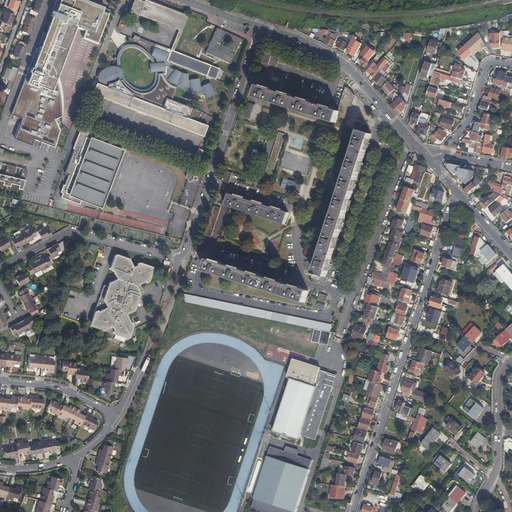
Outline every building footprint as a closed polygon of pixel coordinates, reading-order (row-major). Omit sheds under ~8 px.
[(12,0),(9,0),(7,7),(15,10),(18,2),(12,0)] [(74,0),(55,0),(51,11),(52,12),(50,16),(52,17),(46,33),(43,32),(38,45),(41,46),(36,58),(32,68),(29,66),(22,85),(25,86),(23,90),(20,89),(10,114),(21,119),(13,139),(31,145),(33,139),(54,147),(59,129),(54,119),(60,116),(59,83),(57,82),(58,79),(56,78),(43,74),(52,50),(53,51),(54,47),(66,51),(76,25),(78,26),(85,8),(86,8),(89,2),(84,0),(82,4),(74,1),(74,0)] [(42,0),(36,0),(36,3),(33,11),(31,10),(30,13),(36,15),(37,15),(42,0)] [(188,16),(166,7),(147,0),(144,0),(144,2),(140,0),(133,0),(129,12),(131,13),(131,11),(152,20),(179,30),(171,50),(170,53),(166,61),(215,79),(219,69),(173,51),(174,50),(181,33),(188,16)] [(87,29),(96,4),(89,2),(86,8),(85,8),(78,26),(87,29)] [(98,42),(110,9),(96,4),(87,29),(84,37),(88,39),(88,38),(98,42)] [(10,24),(15,10),(7,7),(3,22),(10,24)] [(36,15),(30,13),(28,16),(25,24),(22,31),(30,34),(36,15)] [(241,39),(217,28),(206,51),(230,63),(241,39)] [(341,32),(321,29),(321,32),(327,35),(325,41),(334,45),(341,32)] [(410,42),(413,36),(405,32),(402,38),(410,42)] [(355,34),(347,52),(355,56),(357,51),(358,52),(359,50),(358,50),(360,46),(358,45),(357,46),(354,44),(356,41),(355,40),(357,36),(358,37),(359,36),(355,34)] [(483,50),(487,47),(480,35),(466,45),(466,46),(473,53),(474,55),(478,51),(481,48),(483,50)] [(500,41),(501,40),(501,39),(500,37),(498,37),(498,40),(495,40),(495,44),(489,44),(490,49),(500,49),(500,41)] [(170,53),(171,50),(140,38),(139,41),(151,45),(170,53)] [(502,49),(507,50),(508,50),(511,50),(511,39),(510,39),(504,38),(504,41),(502,49)] [(151,45),(139,41),(135,39),(128,56),(124,54),(119,66),(132,71),(133,67),(146,72),(150,59),(146,58),(151,45)] [(337,46),(345,50),(348,43),(340,39),(337,46)] [(436,55),(439,43),(431,40),(428,50),(431,51),(431,53),(436,55)] [(26,44),(19,41),(13,56),(21,59),(26,44)] [(368,46),(362,53),(365,56),(360,62),(363,64),(362,65),(365,68),(369,63),(368,63),(369,61),(375,53),(372,51),(373,50),(368,46)] [(465,60),(473,53),(466,46),(459,52),(465,60)] [(56,78),(66,51),(54,47),(53,51),(52,50),(43,74),(56,78)] [(376,58),(378,60),(384,52),(382,50),(376,58)] [(386,66),(387,64),(383,60),(380,64),(377,61),(375,64),(372,61),(366,70),(369,73),(370,72),(372,74),(372,75),(375,77),(386,66)] [(428,77),(428,76),(429,75),(433,76),(434,71),(436,65),(426,62),(424,67),(426,67),(424,72),(423,71),(422,74),(422,75),(422,76),(423,77),(426,78),(427,78),(427,77),(428,77)] [(436,65),(434,71),(438,73),(439,73),(461,80),(462,80),(465,70),(461,69),(462,68),(461,67),(461,66),(456,64),(455,68),(453,73),(453,74),(440,70),(437,69),(438,66),(436,65)] [(375,77),(374,79),(382,86),(387,80),(381,75),(388,68),(386,66),(375,77)] [(10,80),(12,80),(16,68),(12,67),(11,69),(7,68),(3,77),(10,80)] [(511,76),(506,76),(507,73),(499,72),(498,79),(497,79),(501,81),(505,82),(509,83),(511,83),(511,76)] [(460,83),(461,80),(439,73),(438,76),(438,77),(450,80),(460,83)] [(202,93),(199,78),(189,80),(192,95),(202,93)] [(511,93),(511,88),(511,86),(511,83),(509,83),(505,82),(501,81),(497,79),(494,78),(493,83),(505,87),(503,91),(511,93)] [(0,91),(8,94),(13,81),(12,80),(10,80),(6,89),(2,87),(0,91)] [(388,81),(382,88),(393,100),(395,92),(396,90),(388,81)] [(210,82),(201,86),(206,98),(215,95),(210,82)] [(397,85),(396,90),(408,94),(411,85),(402,82),(400,86),(397,85)] [(189,131),(203,136),(207,126),(96,83),(92,94),(102,98),(96,114),(105,118),(111,101),(189,131)] [(258,87),(254,101),(336,125),(341,110),(258,87)] [(438,89),(430,87),(427,95),(436,98),(438,89)] [(510,96),(511,93),(503,91),(496,89),(491,88),(488,97),(497,100),(499,93),(495,92),(496,91),(500,92),(500,93),(510,96)] [(393,100),(391,105),(399,115),(404,110),(403,109),(407,105),(395,92),(393,100)] [(453,104),(453,103),(436,98),(435,102),(436,102),(436,104),(451,108),(452,105),(453,105),(452,108),(460,110),(459,112),(462,113),(464,107),(453,104)] [(487,100),(483,99),(480,108),(484,109),(487,110),(489,105),(500,108),(501,104),(487,100)] [(255,105),(248,102),(243,117),(250,119),(255,105)] [(413,123),(418,125),(421,115),(413,113),(410,124),(413,125),(413,123)] [(483,117),(481,123),(490,125),(493,115),(485,113),(484,118),(483,117)] [(443,118),(440,126),(451,129),(454,121),(443,118)] [(481,123),(476,121),(475,124),(473,130),(479,132),(480,127),(493,130),(494,130),(495,127),(490,125),(481,123)] [(426,123),(425,123),(421,122),(421,123),(417,132),(421,135),(421,134),(427,136),(430,126),(426,125),(426,123)] [(8,132),(6,136),(12,138),(15,128),(9,125),(7,131),(8,132)] [(435,136),(438,138),(441,141),(442,142),(448,135),(440,129),(435,136)] [(100,208),(122,150),(99,141),(100,138),(91,134),(89,137),(88,136),(89,133),(79,130),(78,133),(79,134),(64,173),(67,175),(63,185),(62,184),(59,192),(61,193),(60,197),(78,204),(80,200),(100,208)] [(371,134),(360,130),(312,279),(324,283),(371,134)] [(278,132),(262,178),(269,180),(284,134),(278,132)] [(480,142),(481,136),(478,135),(478,133),(473,132),(471,140),(480,142)] [(490,136),(486,135),(484,144),(483,151),(493,153),(494,145),(489,144),(490,136)] [(511,158),(511,155),(511,148),(508,148),(508,146),(503,145),(501,156),(511,158)] [(198,148),(195,157),(201,159),(204,150),(198,148)] [(18,189),(22,190),(27,170),(22,168),(19,179),(13,178),(15,167),(6,165),(4,175),(0,174),(0,187),(2,188),(2,185),(9,187),(8,190),(17,192),(18,189)] [(420,187),(425,173),(424,173),(426,168),(416,165),(414,170),(418,171),(419,171),(417,177),(416,181),(413,180),(412,185),(420,188),(420,187)] [(199,171),(189,168),(185,177),(189,183),(193,179),(193,180),(194,180),(195,180),(196,179),(196,178),(196,177),(196,176),(197,174),(198,174),(199,171)] [(375,172),(368,170),(366,178),(372,180),(375,172)] [(232,173),(225,171),(222,182),(228,184),(232,173)] [(452,171),(450,173),(456,180),(457,179),(459,177),(457,176),(454,173),(452,171)] [(429,202),(435,184),(429,182),(432,175),(425,172),(425,173),(420,187),(423,188),(424,187),(427,188),(424,200),(429,202)] [(281,187),(299,194),(302,184),(284,178),(281,187)] [(458,183),(464,190),(473,182),(470,179),(467,182),(463,178),(461,180),(458,183)] [(511,179),(511,180),(504,178),(503,184),(502,187),(506,188),(507,184),(511,184),(511,179)] [(464,190),(467,194),(475,187),(475,186),(477,184),(474,181),(473,182),(464,190)] [(501,193),(502,187),(489,181),(488,185),(494,188),(494,190),(499,192),(498,195),(500,196),(501,193)] [(406,187),(402,199),(410,202),(415,190),(406,187)] [(441,203),(444,193),(434,190),(432,197),(432,198),(433,198),(434,197),(438,198),(436,202),(441,203)] [(288,213),(229,194),(225,205),(285,224),(288,213)] [(480,204),(485,210),(488,207),(496,200),(491,195),(480,204)] [(10,207),(16,209),(19,201),(13,199),(10,207)] [(410,202),(402,199),(397,211),(406,214),(410,202)] [(496,200),(488,207),(490,210),(498,203),(499,202),(496,200)] [(427,210),(428,206),(415,201),(414,203),(414,206),(427,210)] [(498,203),(490,210),(492,212),(491,213),(492,215),(493,214),(496,217),(504,210),(498,203)] [(220,208),(214,206),(199,252),(205,254),(218,216),(220,208)] [(414,206),(412,209),(421,212),(420,217),(432,220),(434,213),(429,211),(427,210),(414,206)] [(511,214),(508,209),(501,216),(507,223),(511,218),(511,214)] [(419,216),(418,221),(430,226),(431,222),(432,220),(420,217),(419,216)] [(392,228),(401,230),(404,221),(395,218),(392,228)] [(422,234),(430,237),(433,228),(425,225),(422,234)] [(22,232),(21,233),(22,234),(27,243),(34,239),(33,237),(36,236),(32,228),(29,230),(28,229),(27,230),(22,232)] [(43,228),(37,231),(42,240),(52,235),(48,228),(44,229),(43,228)] [(390,238),(392,239),(401,242),(403,238),(401,237),(403,231),(401,230),(392,228),(391,231),(393,231),(392,235),(391,234),(390,238)] [(460,259),(467,237),(457,233),(456,234),(455,237),(459,238),(452,256),(458,258),(460,259)] [(27,243),(22,234),(21,234),(15,237),(11,239),(16,247),(19,245),(20,247),(27,243)] [(10,245),(5,237),(5,238),(0,240),(0,250),(1,252),(7,248),(6,247),(10,245)] [(353,238),(347,237),(345,244),(351,246),(353,238)] [(225,241),(219,239),(217,246),(223,248),(225,241)] [(387,251),(386,254),(394,257),(396,249),(398,250),(400,245),(401,242),(392,239),(387,251)] [(61,251),(56,244),(47,249),(52,258),(58,255),(57,253),(61,251)] [(490,261),(497,255),(488,245),(481,250),(490,261)] [(417,262),(421,264),(425,254),(420,253),(421,251),(415,249),(413,257),(418,259),(417,262)] [(135,311),(137,304),(138,301),(141,294),(137,286),(145,282),(146,283),(149,282),(153,269),(152,267),(140,262),(137,264),(137,265),(133,267),(129,259),(117,254),(114,256),(110,268),(111,271),(113,270),(117,279),(109,283),(108,286),(104,285),(90,324),(91,326),(127,339),(129,338),(133,326),(133,325),(132,322),(131,323),(127,314),(135,311)] [(374,273),(372,278),(387,282),(390,274),(389,274),(392,266),(391,265),(394,257),(386,254),(382,266),(388,268),(385,276),(374,273)] [(41,269),(42,271),(49,267),(48,266),(51,264),(48,256),(44,258),(43,257),(36,260),(41,269)] [(455,269),(457,261),(445,258),(443,265),(455,269)] [(308,291),(208,259),(204,271),(305,302),(308,291)] [(41,269),(36,260),(29,264),(30,266),(27,268),(31,275),(41,269)] [(491,272),(498,266),(496,263),(489,269),(491,272)] [(418,269),(406,265),(402,279),(413,282),(415,274),(417,275),(418,269)] [(505,280),(511,274),(504,265),(497,271),(498,271),(505,280)] [(498,271),(494,274),(502,283),(505,280),(498,271)] [(20,286),(29,281),(25,274),(22,275),(21,274),(15,277),(20,286)] [(391,284),(394,285),(397,277),(390,274),(387,282),(391,284)] [(387,282),(372,278),(372,279),(376,281),(375,284),(386,287),(385,289),(389,290),(390,288),(391,284),(387,282)] [(448,294),(452,282),(441,278),(437,291),(448,294)] [(19,296),(22,303),(31,298),(26,288),(18,292),(20,295),(19,296)] [(399,300),(409,303),(413,291),(403,288),(399,300)] [(365,303),(368,304),(374,306),(377,296),(369,293),(368,294),(368,293),(367,296),(368,296),(365,303)] [(182,301),(320,330),(322,330),(330,332),(332,324),(184,294),(182,301)] [(327,296),(320,294),(318,300),(326,303),(327,296)] [(30,313),(37,309),(35,305),(36,305),(32,298),(31,298),(22,303),(26,310),(28,309),(30,313)] [(368,304),(364,316),(374,319),(378,307),(374,306),(368,304)] [(399,304),(396,313),(405,316),(408,307),(399,304)] [(440,310),(429,307),(428,313),(427,314),(426,319),(433,321),(436,311),(439,312),(440,310)] [(397,315),(394,326),(401,328),(404,317),(397,315)] [(24,330),(25,331),(31,327),(30,324),(33,322),(30,316),(20,322),(24,330)] [(17,334),(24,330),(20,322),(9,327),(13,334),(16,332),(17,334)] [(495,326),(498,330),(503,326),(499,322),(495,326)] [(367,330),(356,326),(352,336),(364,340),(367,330)] [(466,336),(473,342),(482,332),(475,326),(466,336)] [(387,337),(397,340),(400,330),(390,327),(387,337)] [(445,340),(449,329),(444,328),(443,330),(441,335),(440,338),(445,340)] [(502,345),(511,337),(506,329),(496,338),(502,345)] [(366,341),(366,342),(365,343),(380,348),(381,346),(381,345),(374,343),(375,341),(372,340),(374,334),(370,333),(367,341),(366,341)] [(321,334),(319,343),(328,345),(330,336),(321,334)] [(464,351),(473,342),(466,336),(457,345),(464,351)] [(432,351),(422,348),(417,361),(425,363),(428,364),(432,351)] [(359,349),(358,352),(361,352),(359,357),(366,359),(368,354),(364,353),(365,350),(359,349)] [(21,355),(7,354),(6,366),(11,366),(12,364),(14,364),(20,365),(21,355)] [(384,373),(386,374),(389,365),(387,365),(390,356),(383,354),(378,371),(383,373),(384,373)] [(41,367),(42,356),(35,355),(35,358),(29,358),(28,369),(34,370),(34,367),(41,367)] [(456,360),(461,364),(465,359),(460,355),(456,360)] [(53,372),(54,360),(49,360),(49,357),(42,356),(41,367),(48,368),(47,371),(53,372)] [(121,370),(124,371),(125,364),(128,365),(128,358),(114,357),(112,369),(121,370)] [(331,391),(329,390),(323,388),(324,384),(331,386),(334,375),(319,370),(320,367),(293,358),(287,377),(291,378),(273,432),(298,439),(300,435),(315,439),(331,391)] [(417,361),(413,359),(410,369),(411,369),(421,372),(422,373),(425,363),(417,361)] [(76,367),(76,362),(63,361),(62,370),(67,370),(70,371),(70,373),(75,374),(76,367)] [(454,378),(461,371),(451,363),(445,369),(454,378)] [(87,379),(88,371),(83,371),(83,368),(76,367),(75,374),(75,378),(82,379),(81,382),(87,382),(87,379)] [(485,373),(478,368),(470,377),(477,383),(485,373)] [(114,382),(117,382),(117,376),(120,376),(121,370),(112,369),(110,369),(109,374),(107,374),(106,381),(114,382)] [(371,381),(381,384),(382,380),(381,380),(383,373),(378,371),(373,369),(369,381),(371,381)] [(114,382),(106,381),(103,381),(102,388),(105,389),(105,394),(115,395),(116,389),(113,389),(114,382)] [(368,393),(379,397),(382,385),(381,384),(371,381),(368,393)] [(403,391),(402,394),(409,396),(412,388),(415,389),(416,383),(409,381),(409,382),(405,381),(402,390),(403,391)] [(426,402),(428,395),(416,391),(413,397),(426,402)] [(367,405),(375,408),(378,398),(370,395),(367,405)] [(17,406),(18,397),(12,396),(12,399),(5,398),(4,410),(11,410),(11,408),(16,408),(17,406)] [(36,397),(30,396),(30,398),(30,399),(29,408),(41,409),(42,400),(39,399),(35,399),(36,397)] [(23,397),(18,397),(17,406),(21,406),(21,409),(29,409),(29,408),(30,399),(26,398),(26,399),(23,399),(23,397)] [(476,419),(484,408),(471,398),(463,408),(476,419)] [(58,415),(63,405),(59,404),(56,403),(57,402),(52,399),(48,407),(52,410),(51,412),(58,415)] [(403,413),(403,414),(411,416),(414,408),(405,406),(406,404),(404,403),(405,401),(399,400),(396,410),(403,413)] [(70,418),(75,408),(70,405),(69,408),(63,405),(58,415),(64,418),(66,415),(70,418)] [(74,423),(80,426),(81,424),(85,416),(79,413),(81,410),(75,408),(70,418),(75,420),(74,423)] [(363,417),(372,420),(374,411),(366,408),(363,417)] [(91,416),(87,413),(85,416),(81,424),(94,430),(98,422),(93,419),(90,418),(91,416)] [(359,427),(368,430),(371,420),(362,417),(359,427)] [(402,442),(411,445),(419,421),(415,419),(408,442),(401,440),(400,442),(402,442)] [(457,434),(463,427),(453,419),(447,426),(457,434)] [(365,439),(367,433),(362,431),(362,430),(358,428),(354,440),(356,440),(364,443),(365,439)] [(428,450),(441,434),(434,428),(421,444),(428,450)] [(486,438),(478,432),(471,442),(478,448),(482,442),(485,438),(486,438)] [(41,441),(43,452),(49,450),(50,453),(56,452),(55,451),(53,441),(49,442),(48,439),(40,441),(41,441)] [(399,441),(391,439),(391,440),(386,439),(384,446),(382,446),(382,450),(395,454),(397,448),(399,441)] [(16,445),(18,453),(24,452),(25,455),(30,454),(29,447),(28,443),(23,444),(22,441),(15,442),(16,445)] [(36,453),(43,452),(41,441),(40,441),(33,442),(34,445),(29,447),(30,454),(31,457),(37,456),(36,453)] [(360,454),(363,444),(355,442),(352,452),(360,454)] [(13,457),(18,456),(18,453),(16,445),(3,447),(4,457),(10,456),(13,455),(13,457)] [(99,457),(110,461),(114,447),(105,445),(104,450),(103,453),(101,452),(99,457)] [(287,452),(270,446),(267,455),(265,455),(253,493),(252,498),(254,498),(251,507),(266,511),(293,511),(295,511),(296,511),(298,507),(310,469),(308,469),(311,459),(295,454),(296,452),(287,450),(287,452)] [(348,461),(357,464),(360,455),(351,452),(349,457),(348,461)] [(445,471),(451,464),(441,455),(435,462),(445,471)] [(382,456),(379,464),(384,465),(388,467),(391,459),(382,456)] [(107,474),(110,461),(99,457),(98,462),(100,463),(99,466),(98,471),(107,474)] [(323,457),(321,466),(327,467),(329,459),(323,457)] [(354,472),(355,468),(347,467),(343,466),(342,474),(345,474),(347,475),(353,476),(354,472)] [(469,482),(475,475),(465,467),(459,474),(469,482)] [(378,485),(382,472),(376,470),(372,483),(378,485)] [(346,486),(347,475),(345,474),(342,474),(339,473),(337,485),(346,486)] [(394,498),(395,496),(397,489),(399,482),(401,477),(402,475),(398,474),(391,493),(389,492),(388,496),(394,498)] [(52,490),(56,491),(58,484),(61,485),(62,479),(51,476),(50,481),(47,480),(45,488),(52,490)] [(100,492),(102,485),(100,484),(101,479),(90,476),(88,481),(91,482),(90,485),(89,489),(91,489),(100,492)] [(0,496),(4,498),(5,498),(8,487),(2,486),(3,483),(0,481),(0,496)] [(344,498),(346,486),(337,485),(333,484),(331,496),(344,498)] [(8,487),(5,498),(13,500),(13,497),(19,499),(22,488),(16,486),(15,489),(8,487)] [(43,487),(39,500),(50,504),(52,498),(50,498),(50,495),(52,490),(45,488),(43,487)] [(451,497),(458,502),(466,493),(459,487),(451,497)] [(88,501),(99,504),(101,497),(98,496),(100,492),(91,489),(89,494),(91,495),(90,498),(89,497),(88,501)] [(448,511),(449,511),(458,502),(451,497),(442,507),(448,511)] [(50,504),(39,500),(35,511),(45,511),(46,511),(47,508),(49,508),(50,504)] [(97,511),(99,504),(88,501),(87,505),(87,508),(86,508),(84,511),(93,511),(94,511),(97,511)]
